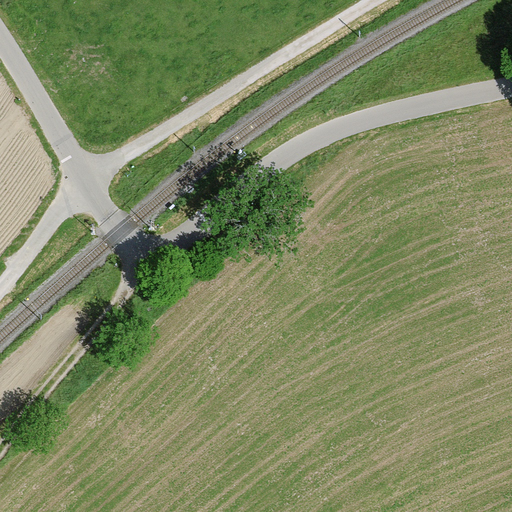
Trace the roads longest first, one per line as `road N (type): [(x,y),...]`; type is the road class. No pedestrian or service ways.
road 1 (track): [(0,287),(100,168),(374,0)]
road 2 (unclassified): [(511,88),(416,106),(298,149),(143,251)]
road 3 (unclassified): [(143,251),(93,195),(0,35)]
road 4 (track): [(130,285),(0,452)]
